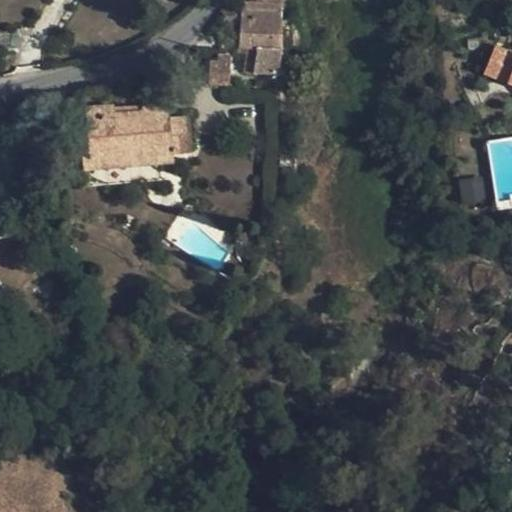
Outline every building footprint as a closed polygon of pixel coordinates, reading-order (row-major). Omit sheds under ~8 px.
[(243,23),(280,24),(279,5),(243,4),(243,23)] [(246,46),(256,46),(280,47),(280,46),(280,24),(243,23),(241,45),(246,46)] [(256,46),(246,46),(244,73),(253,73),(256,46)] [(280,47),(256,46),(253,73),(278,75),(280,47)] [(280,46),(280,47),(278,75),(285,75),(288,46),(280,46)] [(228,85),(229,56),(217,55),(217,62),(209,62),(209,85),(228,85)] [(141,114),(127,115),(127,123),(115,124),(114,116),(113,108),(85,111),(88,148),(134,143),(135,148),(170,145),(168,107),(140,109),(141,114)] [(127,115),(114,116),(115,124),(127,123),(127,115)] [(8,131),(0,133),(0,162),(16,156),(8,131)] [(22,249),(17,232),(0,238),(0,250),(2,256),(22,249)]
